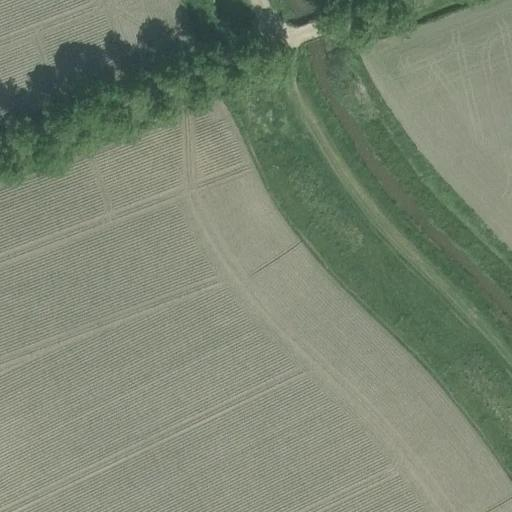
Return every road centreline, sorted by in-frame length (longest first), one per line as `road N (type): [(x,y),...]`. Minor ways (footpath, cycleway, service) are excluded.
road 1 (track): [(511,362),(317,131)]
road 2 (track): [(275,42),(96,111)]
road 3 (track): [(391,0),(275,42)]
